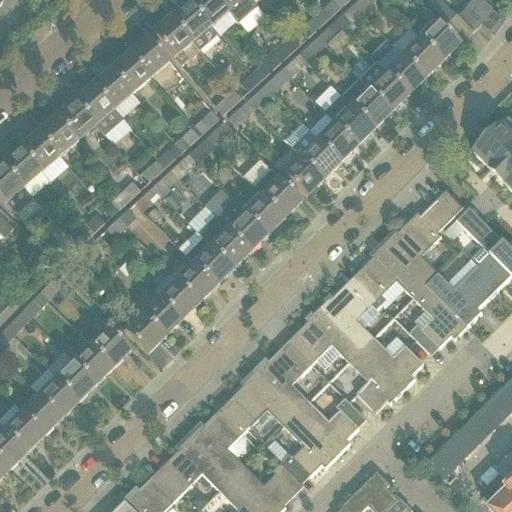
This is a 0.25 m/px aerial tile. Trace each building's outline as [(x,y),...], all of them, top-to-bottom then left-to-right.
[(187,4),(210,31),(228,15),(214,0),(193,0),(188,5),(187,4)] [(214,0),(228,15),(235,23),(253,8),(246,0),(214,0)] [(360,0),(352,8),(360,17),(371,7),(371,6),(372,6),(366,0),(360,0)] [(437,0),(429,8),(441,19),(449,11),(438,0),(437,0)] [(469,0),(463,7),(454,16),(472,34),(481,25),(490,13),(474,0),(473,0),(469,0)] [(331,3),(320,13),(328,21),(339,12),(331,3)] [(169,20),(168,20),(191,47),(198,54),(216,38),(210,31),(187,4),(186,5),(187,6),(170,21),(169,20)] [(360,17),(352,8),(341,18),(349,26),(360,17)] [(320,13),(303,28),(311,37),(328,21),(320,13)] [(459,47),(436,24),(425,13),(407,30),(418,41),(442,65),(442,64),(441,63),(457,48),(458,48),(459,47)] [(472,34),(454,16),(445,25),(463,43),(472,34)] [(191,47),(168,20),(169,22),(152,36),(151,35),(150,36),(179,70),(187,63),(181,56),(191,47)] [(326,31),(316,40),(325,48),(334,39),(326,31)] [(296,35),(285,45),(293,52),(293,53),(304,44),(303,43),(296,35)] [(128,55),(127,56),(149,82),(167,66),(145,40),(144,41),(145,42),(128,57),(128,55)] [(305,50),(304,51),(312,59),(313,59),(325,48),(316,40),(305,50)] [(418,41),(402,57),(426,81),(426,80),(425,79),(440,64),(441,65),(442,65),(418,41)] [(285,45),(274,54),(281,62),(282,63),(293,53),(293,52),(285,45)] [(393,48),(376,65),(385,74),(409,98),(409,97),(408,96),(424,80),(425,81),(426,81),(402,57),(393,48)] [(109,71),(109,72),(131,97),(149,82),(127,56),(126,56),(127,57),(110,72),(109,71)] [(292,62),(281,72),(289,80),(289,81),(300,70),(301,70),(293,61),(292,62)] [(260,67),(249,77),(257,86),(268,76),(260,67)] [(92,86),(91,87),(113,112),(131,97),(109,72),(108,72),(109,73),(93,87),(92,86)] [(281,72),(268,84),(277,92),(289,81),(289,80),(281,72)] [(385,74),(368,91),(392,115),(392,114),(391,113),(407,97),(408,98),(409,98),(385,74)] [(249,77),(239,86),(247,95),(257,86),(249,77)] [(342,99),(351,108),(374,131),(375,131),(374,130),(390,114),(391,115),(392,115),(368,91),(359,82),(342,99)] [(74,102),(73,103),(95,128),(105,139),(123,123),(113,112),(91,87),(92,88),(75,103),(74,102)] [(239,102),(232,93),(214,109),(221,118),(239,102)] [(258,94),(246,105),(254,113),(266,102),(258,94)] [(342,99),(325,116),(334,125),(357,148),(357,147),(373,131),(374,132),(374,131),(351,108),(342,99)] [(56,118),(55,118),(77,144),(95,128),(73,103),(74,104),(56,119),(56,118)] [(254,113),(246,105),(226,123),(234,131),(254,113)] [(208,114),(191,129),(199,138),(216,123),(208,114)] [(37,134),(59,159),(77,144),(55,118),(55,120),(38,135),(37,134)] [(490,139),(474,156),(489,172),(511,149),(511,124),(508,121),(499,130),(496,128),(488,136),(490,139)] [(334,125),(317,142),(340,165),(341,165),(340,164),(356,148),(357,149),(357,148),(334,125)] [(222,127),(205,141),(213,150),(229,135),(222,127)] [(191,129),(173,146),(181,155),(199,138),(191,129)] [(307,132),(290,149),(299,158),(323,182),(324,182),(323,181),(339,165),(340,166),(340,165),(317,142),(307,132)] [(19,149),(19,150),(41,175),(59,159),(37,134),(36,134),(37,135),(20,150),(19,149)] [(199,147),(187,158),(195,166),(207,155),(199,147)] [(299,158),(290,149),(273,167),(306,200),(307,199),(306,198),(322,182),(323,183),(323,182),(299,158)] [(511,149),(489,172),(505,188),(511,181),(511,149)] [(1,165),(0,166),(22,191),(41,175),(19,150),(18,150),(19,151),(2,166),(1,165)] [(167,153),(157,163),(164,171),(175,161),(167,153)] [(187,158),(175,169),(183,177),(195,166),(187,158)] [(157,163),(156,162),(139,177),(147,186),(164,171),(157,163)] [(0,202),(3,207),(13,217),(32,201),(22,191),(0,166),(0,165),(0,166),(1,167),(0,167),(0,202)] [(270,173),(253,190),(284,222),(285,221),(284,220),(300,204),(301,205),(302,204),(270,173)] [(170,174),(152,190),(160,198),(178,182),(170,174)] [(129,185),(120,194),(128,203),(138,194),(129,185)] [(233,204),(237,208),(267,239),(268,238),(267,237),(283,221),(284,222),(253,190),(250,187),(233,204)] [(160,198),(152,190),(139,201),(147,210),(160,198)] [(174,193),(164,203),(175,213),(184,204),(174,193)] [(128,203),(120,194),(109,204),(117,213),(128,203)] [(446,194),(438,202),(455,220),(463,211),(446,194)] [(438,202),(429,211),(446,228),(455,220),(438,202)] [(232,203),(215,220),(216,220),(216,221),(220,225),(227,232),(250,256),(251,255),(250,254),(266,238),(267,239),(237,208),(233,204),(232,203)] [(421,219),(423,222),(437,237),(438,236),(446,228),(429,211),(421,219)] [(470,211),(456,224),(483,251),(470,264),(477,271),(498,293),(511,280),(511,252),(504,245),(503,245),(470,211)] [(127,213),(116,222),(125,231),(135,222),(127,213)] [(94,217),(84,226),(92,235),(102,226),(94,217)] [(0,220),(0,237),(4,241),(12,232),(0,220)] [(215,220),(198,236),(199,237),(199,238),(203,242),(210,249),(233,272),(234,272),(233,271),(249,255),(250,256),(227,232),(220,225),(216,221),(216,220),(215,220)] [(125,231),(116,222),(104,233),(112,242),(125,231)] [(397,235),(384,247),(426,289),(438,276),(422,260),(441,240),(438,236),(437,237),(423,222),(415,230),(412,226),(400,238),(397,235)] [(92,235),(84,226),(72,237),(81,246),(92,235)] [(47,250),(60,264),(74,251),(61,237),(47,250)] [(186,258),(193,265),(216,289),(217,289),(216,288),(232,272),(233,273),(233,272),(203,242),(186,258)] [(93,247),(82,256),(91,265),(101,256),(93,247)] [(367,278),(359,286),(382,310),(386,305),(381,300),(396,285),(413,302),(426,289),(384,247),(371,260),(375,263),(363,275),(367,278)] [(91,265),(82,256),(70,267),(78,276),(91,265)] [(193,265),(175,282),(199,306),(200,306),(199,305),(215,289),(216,290),(216,289),(193,265)] [(438,276),(426,289),(453,316),(467,330),(481,316),(478,313),(498,293),(477,271),(455,293),(438,276)] [(175,282),(158,299),(182,323),(183,323),(182,322),(198,306),(199,307),(199,306),(175,282)] [(332,299),(319,312),(361,353),(374,341),(357,324),(372,309),(377,315),(382,310),(359,286),(351,294),(347,291),(336,302),(332,299)] [(48,287),(39,296),(45,301),(46,303),(47,304),(56,295),(55,294),(48,287)] [(453,316),(426,289),(413,302),(433,322),(422,333),(418,328),(409,337),(428,356),(436,348),(439,351),(451,340),(455,343),(467,330),(453,316)] [(39,296),(29,307),(34,312),(36,314),(37,315),(47,304),(46,303),(45,301),(39,296)] [(9,298),(0,307),(0,311),(7,319),(19,307),(18,307),(9,298)] [(158,299),(141,316),(165,340),(166,340),(165,339),(181,323),(182,324),(182,323),(158,299)] [(135,323),(123,334),(133,343),(147,358),(148,357),(147,356),(164,340),(165,341),(165,340),(141,316),(133,307),(126,314),(135,323)] [(302,342),(294,350),(312,369),(332,349),(348,366),(361,353),(319,312),(307,324),(310,327),(299,339),(302,342)] [(15,321),(6,330),(13,338),(23,328),(15,321)] [(107,329),(90,346),(113,370),(114,370),(113,369),(129,353),(130,354),(131,353),(107,329)] [(6,330),(0,336),(0,348),(1,350),(13,338),(6,330)] [(374,341),(361,353),(402,395),(415,382),(412,379),(423,367),(405,349),(394,361),(374,341)] [(90,346),(72,363),(96,387),(97,387),(95,386),(112,370),(113,371),(113,370),(90,346)] [(268,363),(255,376),(296,418),(309,405),(292,388),(312,369),(294,350),(286,358),(283,355),(271,367),(268,363)] [(402,395),(361,353),(348,366),(368,386),(357,397),(375,416),(386,404),(390,407),(402,395)] [(72,363),(55,380),(79,404),(80,404),(78,402),(94,387),(96,388),(96,387),(72,363)] [(237,406),(229,415),(247,433),(267,413),(284,430),(296,418),(255,376),(242,388),(246,391),(234,403),(237,406)] [(55,380),(38,397),(62,421),(62,420),(61,419),(77,403),(78,405),(79,404),(55,380)] [(511,381),(423,465),(440,483),(511,415),(511,381)] [(38,397),(21,414),(45,438),(45,437),(44,436),(60,420),(61,421),(62,421),(38,397)] [(296,418),(338,459),(350,447),(347,443),(359,432),(355,428),(363,420),(345,402),(337,410),(340,414),(329,425),(309,405),(296,418)] [(21,414),(4,431),(28,455),(28,454),(27,453),(43,437),(44,438),(45,438),(21,414)] [(203,427),(190,440),(232,482),(244,469),(237,462),(245,454),(246,442),(242,438),(247,433),(229,415),(221,423),(218,419),(206,431),(203,427)] [(280,466),(299,485),(307,476),(310,480),(322,468),(325,472),(338,459),(296,418),(284,430),(304,450),(293,461),(289,457),(280,466)] [(0,426),(0,460),(11,472),(11,471),(10,470),(26,454),(27,455),(28,455),(4,431),(0,426)] [(173,471),(165,479),(183,497),(203,477),(219,494),(232,482),(190,440),(178,452),(181,456),(170,467),(173,471)] [(511,456),(495,473),(500,478),(508,487),(511,483),(511,456)] [(0,479),(9,471),(10,472),(11,472),(0,460),(0,479)] [(232,482),(261,511),(284,511),(286,511),(282,508),(294,496),(291,493),(299,485),(280,466),(272,474),(276,478),(264,489),(244,469),(232,482)] [(342,511),(366,511),(368,510),(370,511),(389,511),(398,504),(386,492),(390,489),(377,476),(342,511),(343,511),(342,511)] [(511,511),(511,483),(508,487),(500,478),(480,497),(492,509),(488,511),(511,511)] [(125,504),(132,511),(167,511),(183,497),(165,479),(157,487),(153,483),(142,495),(138,491),(125,504)] [(261,511),(232,482),(219,494),(237,511),(261,511)] [(200,498),(192,505),(198,511),(199,511),(207,505),(200,498)]
